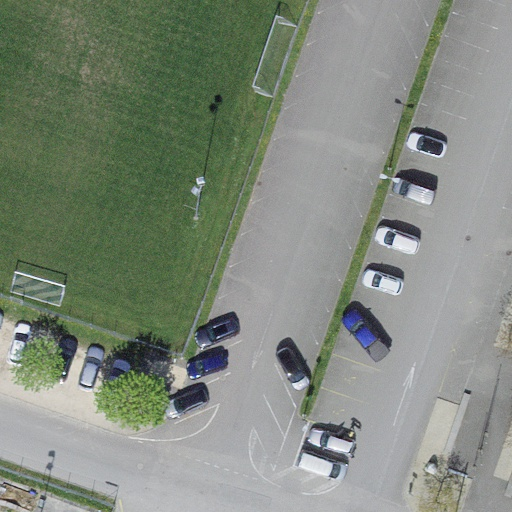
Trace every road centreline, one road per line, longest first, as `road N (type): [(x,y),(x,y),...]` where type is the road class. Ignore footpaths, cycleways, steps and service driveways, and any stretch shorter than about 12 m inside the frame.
road 1 (residential): [(511,165),(392,511)]
road 2 (residential): [(0,416),(275,511)]
